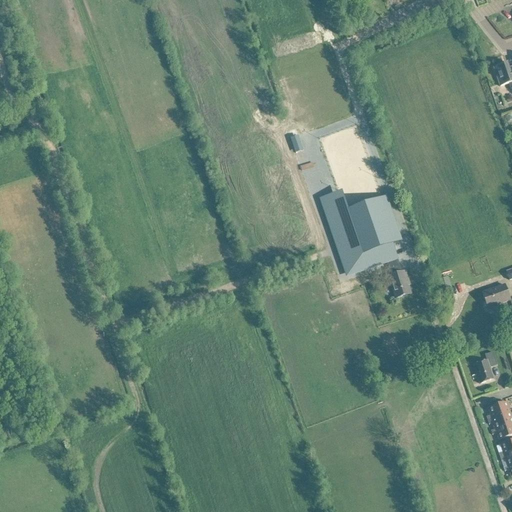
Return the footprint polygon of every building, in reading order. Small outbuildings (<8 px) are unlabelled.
[(511,68),(509,70),(507,64),(494,69),(500,88),(509,85),(511,90),(511,89),(511,68)] [(386,199),(328,218),(348,276),(387,263),(392,277),(388,278),(396,300),(410,295),(408,286),(407,286),(406,282),(408,282),(405,273),(402,274),(392,245),(401,242),(386,199)] [(487,309),(510,301),(504,287),(482,295),(487,309)] [(489,369),(497,367),(492,354),(485,356),(487,362),(474,366),(480,385),(493,381),(489,369)] [(509,415),(506,404),(489,410),(491,416),(486,418),(487,422),(509,415)] [(511,425),(511,422),(509,415),(487,422),(489,426),(494,424),(496,430),(496,431),(511,425)] [(511,436),(511,425),(496,431),(496,430),(491,432),(492,436),(497,435),(499,441),(511,436)] [(511,454),(511,442),(501,447),(503,453),(498,455),(500,459),(511,454)] [(511,465),(511,454),(500,459),(501,463),(506,461),(508,467),(511,465)] [(511,477),(511,465),(508,467),(503,469),(504,473),(509,471),(511,478),(511,477)]
